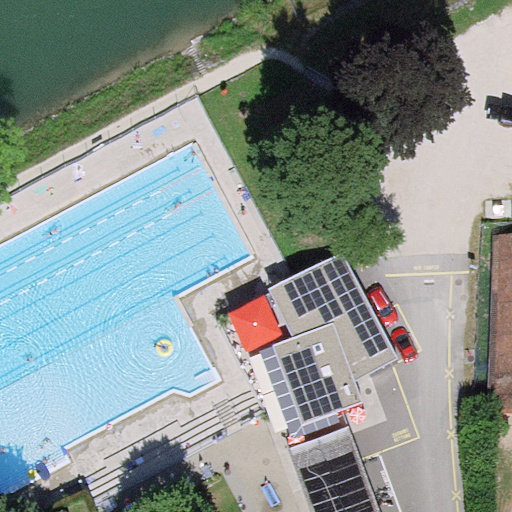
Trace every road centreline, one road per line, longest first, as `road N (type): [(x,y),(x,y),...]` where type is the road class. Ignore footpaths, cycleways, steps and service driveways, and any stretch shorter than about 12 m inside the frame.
road 1 (residential): [(442,511),(432,419),(434,269),(347,95),(329,85)]
road 2 (track): [(511,21),(366,85),(329,85)]
